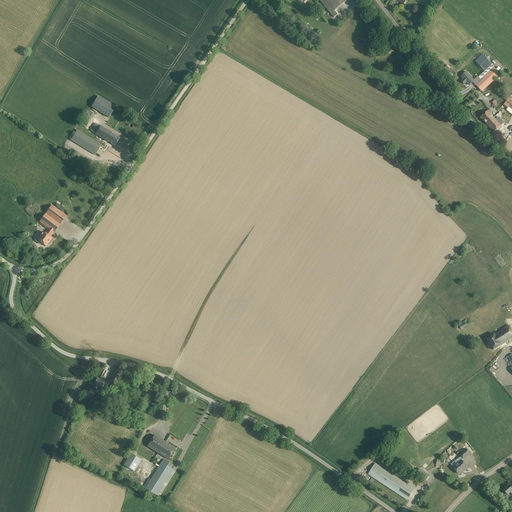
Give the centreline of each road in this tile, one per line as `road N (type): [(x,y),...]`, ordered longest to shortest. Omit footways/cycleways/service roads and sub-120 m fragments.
road 1 (unclassified): [(392,511),(292,442),(152,371),(56,348),(13,307),(14,270)]
road 2 (unclassified): [(246,0),(67,257),(14,270)]
road 3 (unclassified): [(511,159),(377,0)]
